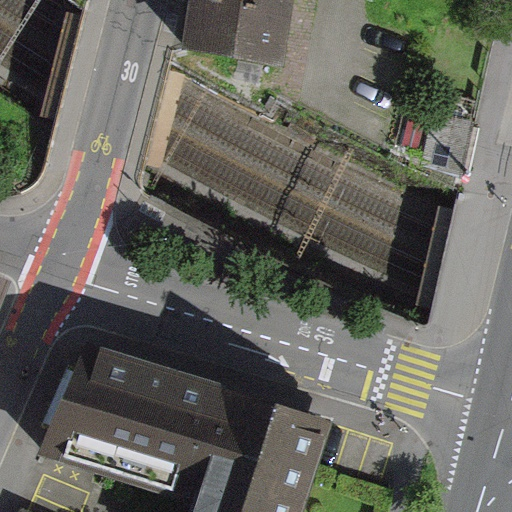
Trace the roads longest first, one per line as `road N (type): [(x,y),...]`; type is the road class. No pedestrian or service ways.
road 1 (residential): [(60,271),(411,388),(511,413)]
road 2 (residential): [(60,271),(95,173),(138,0)]
road 3 (residential): [(0,406),(60,271)]
